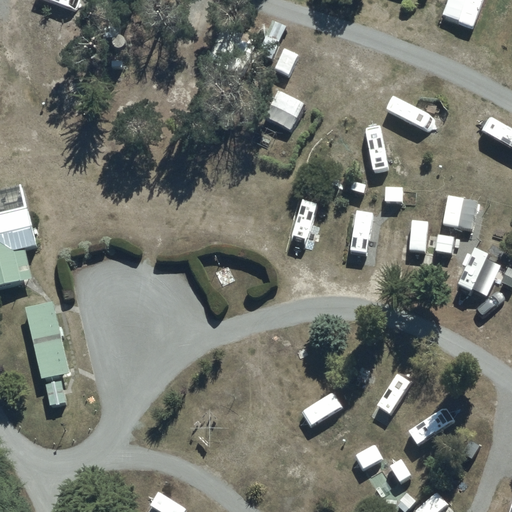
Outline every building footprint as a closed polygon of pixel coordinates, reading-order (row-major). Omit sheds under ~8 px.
[(487,0),(451,0),(443,22),(476,33),(487,0)] [(256,55),(226,39),(210,69),(229,78),(230,76),(243,82),(256,55)] [(70,78),(48,81),(48,86),(45,87),(49,117),(82,114),(79,83),(70,84),(70,78)] [(305,108),(280,96),(272,112),(297,124),(305,108)] [(421,133),(420,133),(419,148),(442,149),(442,134),(460,134),(460,119),(422,118),(421,133)] [(187,164),(186,147),(159,148),(160,165),(187,164)] [(0,290),(31,283),(24,252),(35,250),(20,185),(0,188),(0,290)] [(479,204),(450,199),(444,230),(473,235),(479,204)] [(375,215),(357,213),(351,257),(369,260),(375,215)] [(495,292),(470,283),(461,311),(485,319),(495,292)] [(45,381),(49,407),(65,404),(61,377),(70,375),(53,304),(44,307),(42,302),(30,305),(31,309),(24,311),(42,382),(45,381)] [(448,424),(426,435),(434,452),(456,441),(448,424)] [(452,511),(439,503),(432,511),(452,511)]
